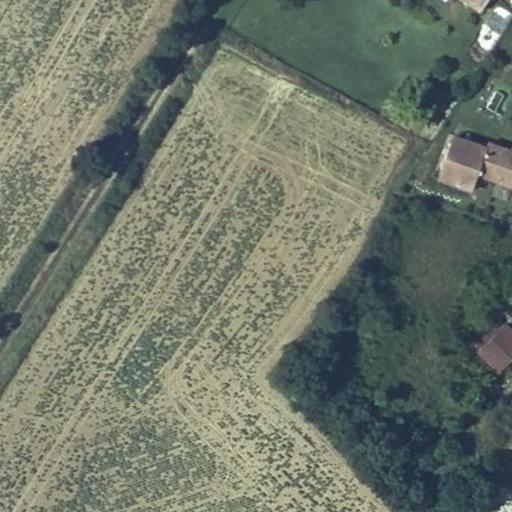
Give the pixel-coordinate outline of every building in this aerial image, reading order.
[(457,0),(480,14),(489,0),(457,0)] [(511,190),(511,148),(511,151),(488,143),(486,148),(453,137),(438,181),(472,192),(476,179),(511,190)] [(480,351),(503,327),(489,314),(466,338),(480,351)] [(511,330),(505,324),(503,327),(480,351),(477,354),(498,373),(511,358),(511,330)] [(475,511),(511,511),(511,494),(502,485),(475,511)]
